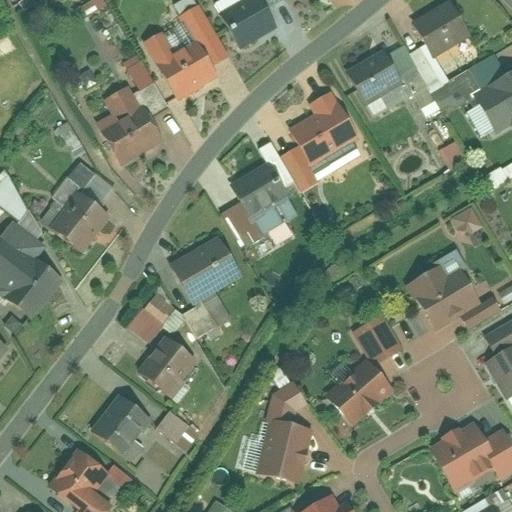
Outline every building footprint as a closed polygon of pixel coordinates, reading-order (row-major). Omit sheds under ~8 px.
[(183,0),(170,7),(175,16),(192,7),(187,0),(183,0)] [(246,0),(215,18),(232,50),(276,22),(264,0),(246,0)] [(415,25),(432,55),(469,33),(451,3),(415,25)] [(156,30),(135,42),(166,99),(215,72),(202,48),(175,63),(156,30)] [(511,71),(508,74),(490,47),(443,79),(460,103),(486,85),(511,121),(511,120),(511,71)] [(347,73),(365,102),(401,81),(384,51),(347,73)] [(135,94),(151,85),(135,56),(119,65),(135,94)] [(287,135),(305,166),(350,139),(332,110),(287,135)] [(111,161),(155,139),(141,114),(97,135),(111,161)] [(436,151),(443,173),(462,167),(455,145),(436,151)] [(42,235),(68,258),(110,196),(75,170),(47,208),(59,216),(42,235)] [(266,173),(230,191),(239,212),(223,223),(234,245),(243,241),(248,250),(262,244),(253,227),(288,206),(266,173)] [(468,209),(448,221),(458,241),(479,230),(468,209)] [(0,299),(0,307),(26,327),(56,287),(27,265),(37,252),(6,230),(0,238),(0,283),(8,289),(0,299)] [(214,238),(175,262),(166,267),(190,306),(176,312),(189,331),(225,311),(211,290),(238,278),(214,238)] [(429,274),(406,289),(434,333),(458,318),(467,333),(496,314),(484,295),(468,305),(456,287),(443,296),(429,274)] [(511,287),(509,283),(493,292),(501,306),(511,299),(511,287)] [(368,368),(322,400),(345,433),(391,400),(371,371),(400,350),(376,317),(346,338),(368,368)] [(500,363),(485,372),(501,400),(511,393),(511,356),(511,355),(511,333),(490,346),(500,363)] [(134,375),(160,396),(185,359),(157,341),(134,375)] [(264,393),(244,480),(286,490),(299,435),(282,431),(289,399),(264,393)] [(89,437),(115,454),(137,421),(111,404),(89,437)] [(196,441),(164,417),(153,434),(183,457),(196,441)] [(480,427),(424,460),(443,494),(486,469),(494,482),(511,471),(511,456),(503,441),(492,447),(480,427)] [(105,478),(75,455),(44,491),(67,511),(94,511),(83,502),(105,478)] [(496,511),(500,510),(494,500),(473,511),(496,511)] [(225,511),(213,503),(206,511),(225,511)]
